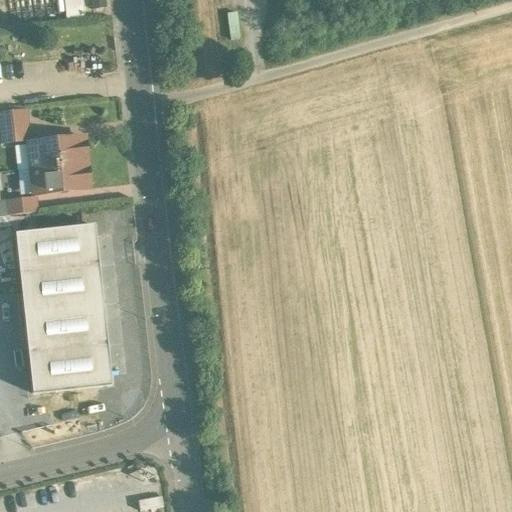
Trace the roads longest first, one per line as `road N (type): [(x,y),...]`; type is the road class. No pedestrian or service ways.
road 1 (unclassified): [(183,435),(129,0)]
road 2 (track): [(511,5),(142,109)]
road 3 (residential): [(0,476),(183,435)]
